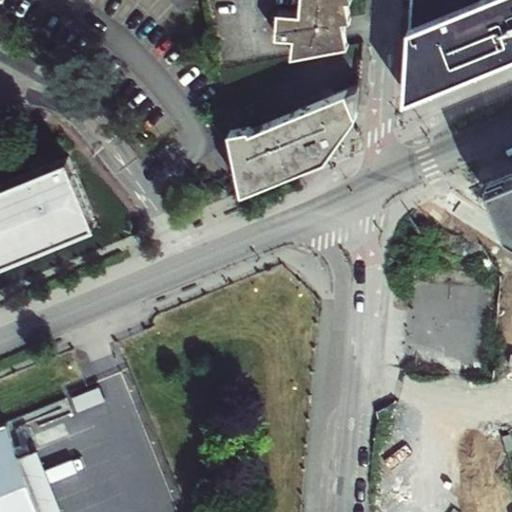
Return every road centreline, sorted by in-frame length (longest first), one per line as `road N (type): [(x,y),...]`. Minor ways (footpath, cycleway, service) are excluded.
road 1 (tertiary): [(361,191),(0,340)]
road 2 (residential): [(347,511),(366,276),(361,191)]
road 3 (unclassified): [(392,0),(379,146),(361,191)]
road 4 (tertiary): [(511,127),(361,191)]
